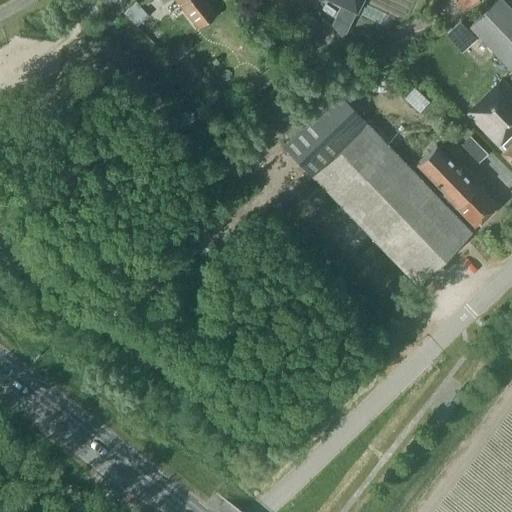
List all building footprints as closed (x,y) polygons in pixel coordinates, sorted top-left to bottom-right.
[(176,0),(198,28),(216,13),(205,0),(162,0),(165,3),(168,0),(176,0)] [(330,0),(356,13),(362,0),(330,0)] [(511,0),(496,0),(470,26),(510,68),(511,65),(511,0)] [(468,29),(460,20),(445,34),(454,43),(468,29)] [(361,45),(354,33),(345,38),(352,51),(361,45)] [(283,74),(275,63),(239,90),(247,101),(283,74)] [(511,161),(511,90),(501,79),(466,113),(498,145),(500,142),(508,149),(504,153),(511,161)] [(309,80),(270,116),(277,123),(291,138),(284,145),(314,176),(416,283),(470,231),(410,169),(337,93),(329,101),(322,94),(309,80)] [(469,136),(461,143),(481,162),(488,155),(469,136)] [(436,144),(416,163),(444,192),(441,196),(454,209),(456,207),(475,226),(485,216),(490,216),(494,212),(495,207),(497,205),(477,185),(476,186),(436,144)]
